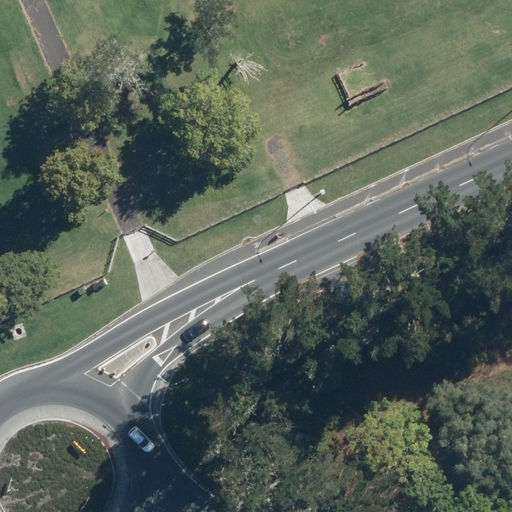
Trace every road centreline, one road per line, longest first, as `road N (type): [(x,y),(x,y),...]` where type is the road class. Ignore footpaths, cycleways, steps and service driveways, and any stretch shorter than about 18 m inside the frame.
road 1 (track): [(37,0),(165,308)]
road 2 (secondary): [(511,150),(231,282)]
road 3 (secondary): [(76,383),(165,308),(231,282)]
road 4 (secondary): [(231,282),(205,321),(160,355),(142,382),(139,428)]
